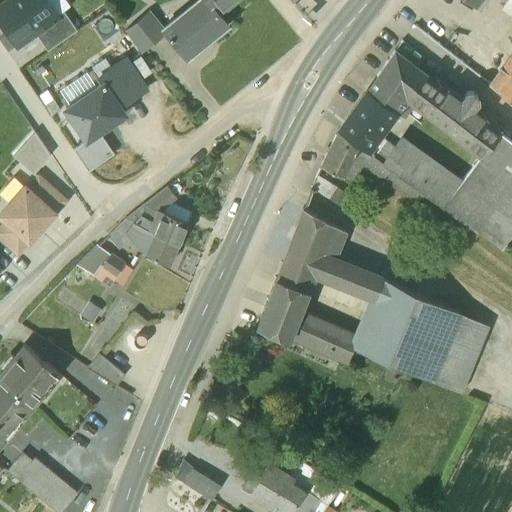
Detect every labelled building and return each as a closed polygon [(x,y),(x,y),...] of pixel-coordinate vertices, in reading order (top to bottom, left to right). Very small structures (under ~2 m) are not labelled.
[(46,0),(10,0),(0,7),(0,21),(17,45),(35,32),(58,16),(46,0)] [(196,0),(163,27),(166,32),(187,58),(227,25),(217,13),(206,0),(196,0)] [(206,0),(217,13),(234,0),(206,0)] [(149,10),(125,30),(141,53),(166,32),(163,27),(149,10)] [(63,12),(35,32),(48,51),(77,31),(63,12)] [(401,43),(395,52),(413,66),(414,67),(421,59),(401,43)] [(395,52),(377,76),(396,91),(413,66),(395,52)] [(103,84),(119,108),(146,90),(125,58),(98,76),(103,84)] [(414,67),(413,66),(396,91),(407,100),(482,158),(501,134),(472,112),(458,101),(414,67)] [(511,71),(510,70),(495,90),(511,103),(511,71)] [(371,127),(381,135),(407,100),(396,91),(377,76),(352,113),(371,127)] [(119,108),(103,84),(65,110),(86,142),(100,133),(125,116),(119,108)] [(465,92),(458,101),(472,112),(480,103),(479,96),(473,91),(465,92)] [(371,127),(352,113),(338,131),(358,145),(371,127)] [(381,135),(371,127),(358,145),(371,155),(365,164),(367,165),(365,169),(381,180),(389,171),(405,182),(398,191),(416,203),(423,195),(429,199),(443,209),(456,192),(381,135)] [(358,145),(338,131),(321,167),(351,182),(360,161),(365,164),(371,155),(358,145)] [(35,132),(14,156),(34,175),(51,157),(35,132)] [(114,154),(100,133),(86,142),(73,149),(87,171),(114,154)] [(456,192),(443,209),(476,233),(511,184),(511,143),(501,134),(482,158),(456,192)] [(311,188),(329,200),(337,188),(316,176),(311,188)] [(64,201),(39,178),(28,190),(25,187),(0,215),(7,221),(29,241),(64,201)] [(511,235),(511,184),(476,233),(500,250),(511,235)] [(143,205),(161,212),(172,203),(178,199),(167,186),(143,205)] [(337,188),(329,200),(352,215),(360,203),(337,188)] [(161,212),(187,223),(191,212),(172,203),(161,212)] [(345,232),(303,210),(283,265),(315,278),(373,301),(382,279),(334,259),(345,232)] [(134,223),(153,232),(178,244),(187,223),(161,212),(155,228),(138,220),(134,223)] [(29,241),(7,221),(0,229),(0,237),(18,253),(29,241)] [(153,232),(134,223),(129,230),(123,225),(117,232),(145,251),(153,232)] [(178,244),(153,232),(145,251),(144,252),(169,266),(178,244)] [(78,267),(93,275),(100,266),(110,254),(99,246),(78,267)] [(93,275),(92,277),(110,288),(126,263),(111,253),(110,254),(100,266),(93,275)] [(315,278),(283,265),(277,281),(257,329),(289,342),(289,339),(348,365),(354,349),(358,338),(301,313),(315,278)] [(358,338),(354,349),(433,381),(460,315),(382,279),(373,301),(358,338)] [(479,323),(460,315),(433,381),(452,389),(479,323)] [(137,332),(131,333),(127,339),(128,346),(134,350),(141,348),(145,342),(143,336),(137,332)] [(25,345),(0,374),(0,382),(32,409),(60,375),(25,345)] [(99,353),(87,368),(113,385),(122,372),(99,353)] [(0,446),(32,409),(0,382),(0,446)] [(279,447),(270,461),(289,473),(297,459),(279,447)] [(60,511),(77,493),(34,457),(32,460),(22,452),(7,470),(56,511),(60,511)] [(306,490),(305,492),(320,501),(313,511),(323,511),(339,486),(297,459),(289,473),(296,477),(293,482),(306,490)] [(251,473),(241,489),(277,511),(292,511),(305,492),(306,490),(293,482),(296,477),(289,473),(270,461),(269,461),(259,477),(251,473)]
